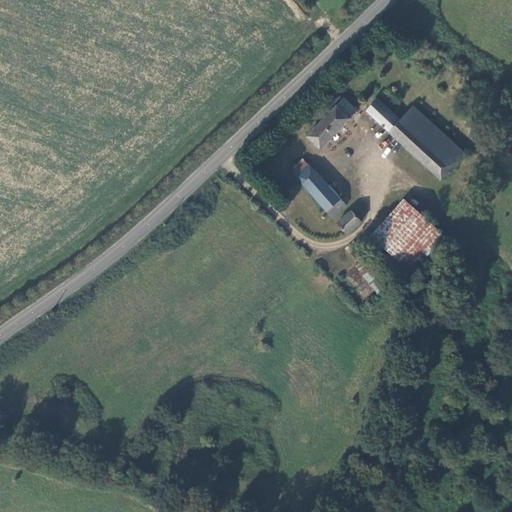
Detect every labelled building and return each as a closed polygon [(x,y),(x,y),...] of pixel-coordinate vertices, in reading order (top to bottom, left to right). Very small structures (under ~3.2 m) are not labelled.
[(437,63),(418,57),(415,64),(434,70),(437,63)] [(321,147),(356,111),(339,94),(333,100),(337,104),(308,134),(321,147)] [(442,177),(453,164),(464,151),(413,104),(401,119),(378,98),(367,110),(442,177)] [(296,175),(307,165),(301,159),(291,169),(296,175)] [(296,175),(303,183),(315,173),(308,164),(307,165),(296,175)] [(315,173),(303,183),(328,212),(332,216),(345,205),(315,173)] [(404,202),(373,237),(409,269),(441,233),(404,202)] [(351,211),(337,223),(347,236),(362,223),(351,211)] [(367,270),(361,276),(377,292),(383,287),(367,270)]
